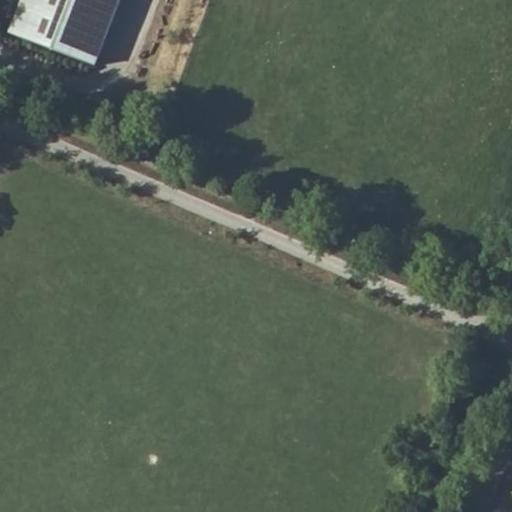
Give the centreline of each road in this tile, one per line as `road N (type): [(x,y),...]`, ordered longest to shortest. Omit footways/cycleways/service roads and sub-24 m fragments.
road 1 (track): [(0,124),(511,348)]
road 2 (track): [(430,511),(504,345)]
